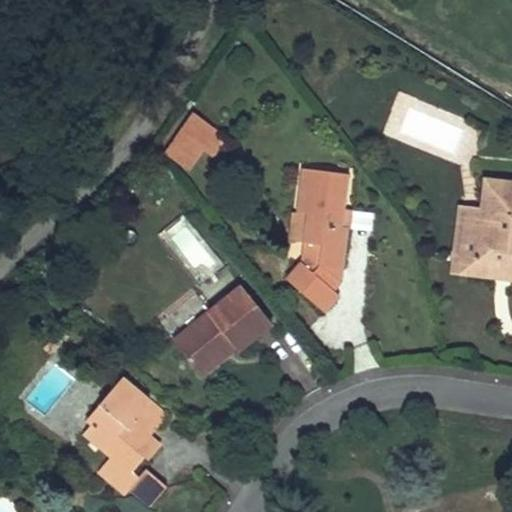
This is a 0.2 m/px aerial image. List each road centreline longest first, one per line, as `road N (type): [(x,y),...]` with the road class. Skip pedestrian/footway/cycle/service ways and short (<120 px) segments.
road 1 (residential): [(0,261),(115,160),(218,0)]
road 2 (residential): [(248,511),(295,441),(360,400),(426,389),(511,401)]
